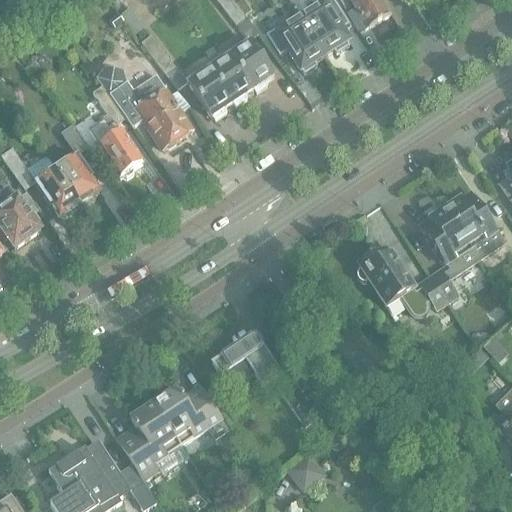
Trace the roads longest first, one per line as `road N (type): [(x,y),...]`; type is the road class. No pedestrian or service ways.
road 1 (residential): [(435,66),(71,300),(63,320)]
road 2 (residential): [(470,511),(440,441),(298,306),(264,253)]
road 3 (tertiary): [(511,35),(240,214)]
road 4 (residential): [(0,429),(264,253)]
road 5 (tertiary): [(254,237),(511,70)]
road 6 (residential): [(264,253),(511,90)]
road 7 (tertiary): [(0,388),(254,237)]
road 8 (tertiary): [(240,214),(63,320)]
